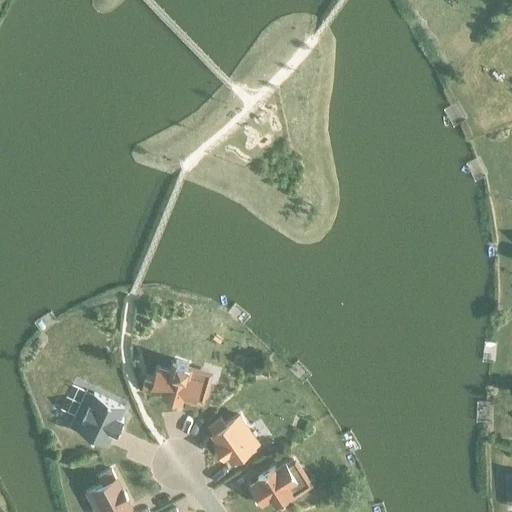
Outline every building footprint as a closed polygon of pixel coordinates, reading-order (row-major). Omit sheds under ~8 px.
[(164,391),(163,395),(180,400),(181,396),(193,400),(200,402),(203,393),(195,391),(198,382),(186,378),(189,370),(186,369),(188,364),(176,360),(174,365),(172,365),(169,373),(157,370),(155,376),(153,381),(154,382),(153,383),(152,388),(164,391)] [(144,381),(141,389),(151,392),(152,388),(153,383),(144,381)] [(123,407),(93,393),(82,417),(75,414),(70,425),(77,428),(76,429),(106,443),(111,432),(116,434),(122,420),(118,418),(123,407)] [(207,427),(212,435),(219,444),(217,446),(223,455),(225,453),(230,460),(245,450),(248,454),(249,455),(255,450),(252,445),(243,432),(248,428),(239,416),(225,426),(219,418),(207,427)] [(296,466),(291,458),(274,468),(272,465),(256,475),(258,478),(248,485),(259,502),(269,496),(274,503),(290,493),(285,485),(295,479),(290,469),(296,466)] [(115,478),(111,470),(97,477),(101,485),(86,493),(93,507),(99,504),(102,511),(117,511),(130,506),(115,478)]
